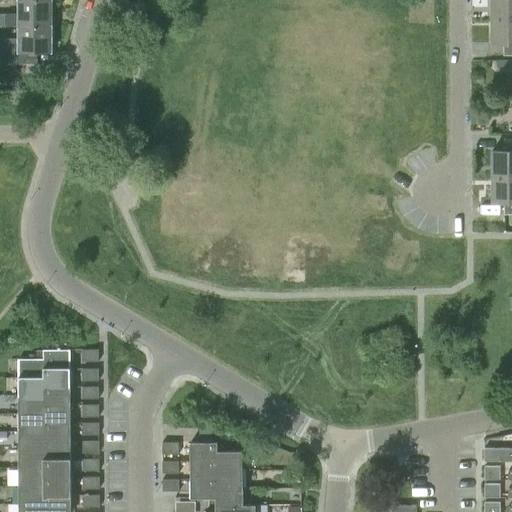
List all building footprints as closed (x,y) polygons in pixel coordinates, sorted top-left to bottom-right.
[(5,26),(22,26),(53,26),(53,0),(22,0),(22,14),(5,14),(5,26)] [(511,0),(492,0),(492,20),(511,19),(511,0)] [(511,19),(492,20),(492,46),(503,46),(503,56),(511,55),(511,19)] [(53,26),(22,26),(22,39),(1,39),(1,64),(27,64),(27,74),(38,74),(38,52),(53,52),(53,26)] [(493,153),(493,178),(511,178),(511,139),(504,140),(504,153),(493,153)] [(511,178),(493,178),(493,203),(503,203),(504,215),(511,215),(511,178)] [(98,350),(81,350),(82,362),(99,362),(98,350)] [(19,361),(19,379),(46,379),(45,370),(71,369),(71,351),(44,351),(44,361),(19,361)] [(19,379),(19,397),(46,397),(45,388),(71,387),(71,369),(45,370),(46,379),(19,379)] [(82,369),(82,381),(99,381),(99,369),(82,369)] [(19,397),(20,415),(46,415),(46,406),(71,405),(71,387),(45,388),(46,397),(19,397)] [(82,388),(82,400),(99,399),(99,387),(82,388)] [(20,415),(20,433),(46,433),(46,424),(71,423),(71,405),(46,406),(46,415),(20,415)] [(82,417),(99,417),(99,405),(82,405),(82,417)] [(20,433),(20,451),(46,451),(46,442),(71,442),(71,423),(46,424),(46,433),(20,433)] [(82,424),(82,436),(99,435),(99,423),(82,424)] [(99,441),(82,441),(82,454),(99,453),(99,441)] [(20,451),(20,469),(46,469),(46,460),(71,460),(71,442),(46,442),(46,451),(20,451)] [(162,443),(162,455),(179,455),(179,443),(162,443)] [(191,443),(191,462),(217,462),(217,471),(243,470),(243,452),(218,452),(218,443),(191,443)] [(484,461),(484,464),(500,464),(500,450),(485,450),(484,450),(484,461)] [(500,450),(500,464),(511,463),(511,454),(509,455),(509,450),(500,450)] [(99,472),(99,459),(82,460),(83,472),(99,472)] [(20,469),(20,487),(46,487),(46,478),(71,478),(71,460),(46,460),(46,469),(20,469)] [(162,474),(179,474),(179,462),(162,462),(162,474)] [(191,462),(191,480),(217,480),(217,489),(243,488),(243,470),(217,471),(217,462),(191,462)] [(500,480),(500,467),(484,467),(484,480),(500,480)] [(100,477),(83,478),(83,490),(100,489),(100,477)] [(20,487),(20,505),(46,505),(46,496),(72,496),(71,478),(46,478),(46,487),(20,487)] [(179,492),(179,480),(162,480),(162,492),(179,492)] [(216,500),(216,506),(243,506),(243,488),(217,489),(217,480),(191,480),(191,500),(216,500)] [(484,485),(484,498),(500,498),(500,485),(484,485)] [(20,505),(20,511),(71,511),(72,496),(46,496),(46,505),(20,505)] [(100,496),(83,496),(83,508),(100,508),(100,496)] [(500,511),(500,503),(484,503),(484,511),(500,511)]
